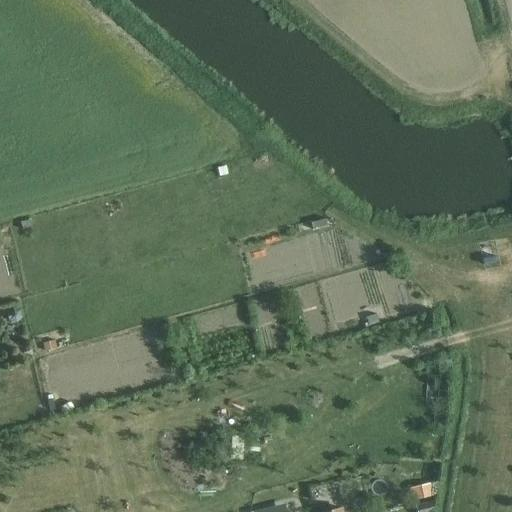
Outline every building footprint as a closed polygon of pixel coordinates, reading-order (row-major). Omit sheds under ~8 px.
[(225,166),(218,168),(220,176),(227,174),(225,166)] [(248,169),(237,172),(238,179),(252,176),(251,172),(251,169),(248,169)] [(294,294),(286,296),(288,303),(295,301),(294,294)] [(14,309),(8,314),(9,321),(15,324),(21,320),(21,312),(14,309)] [(377,314),(367,317),(369,326),(379,323),(377,314)] [(54,340),(43,343),(45,351),(56,348),(54,340)] [(433,495),(430,483),(410,488),(413,500),(433,495)]
